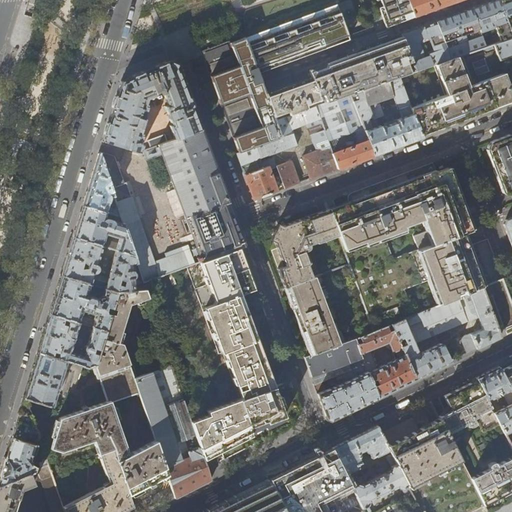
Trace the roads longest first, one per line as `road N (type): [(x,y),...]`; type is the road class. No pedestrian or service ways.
road 1 (tertiary): [(0,406),(101,74)]
road 2 (residential): [(463,133),(241,217)]
road 3 (residential): [(241,217),(322,436)]
road 4 (residential): [(265,77),(478,0)]
road 5 (residential): [(511,346),(322,436)]
road 6 (residential): [(177,42),(241,217)]
road 7 (residential): [(322,436),(173,511)]
road 8 (residential): [(511,263),(463,133)]
